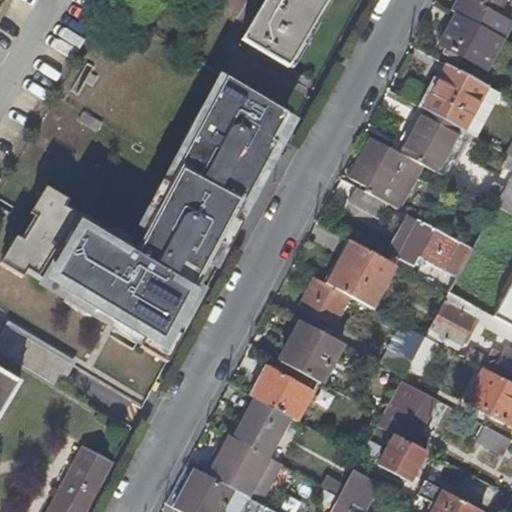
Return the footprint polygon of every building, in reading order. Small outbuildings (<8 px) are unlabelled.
[(254,0),(234,34),(278,61),(315,0),(254,0)] [(500,0),(455,0),(449,13),(452,15),(498,40),(502,43),(511,24),(511,22),(494,13),(499,3),(500,0)] [(498,40),(452,15),(435,48),(481,73),(498,40)] [(442,67),(418,112),(452,130),(459,134),(483,89),(442,67)] [(47,188),(4,264),(155,349),(287,115),(226,81),(137,239),(47,188)] [(418,112),(415,111),(391,156),(417,170),(427,175),(437,157),(445,161),(452,148),(444,144),(452,130),(418,112)] [(391,156),(367,143),(351,174),(345,171),(339,181),(353,189),(352,191),(355,193),(381,207),(394,214),(417,170),(391,156)] [(511,169),(491,209),(511,220),(511,169)] [(381,207),(355,193),(348,208),(373,222),(381,207)] [(392,260),(411,224),(403,220),(384,256),(392,260)] [(443,297),(466,254),(411,224),(392,260),(409,269),(412,264),(441,279),(434,292),(443,297)] [(388,268),(343,243),(319,287),(344,301),(364,312),(388,268)] [(511,325),(511,280),(494,316),(511,325)] [(319,287),(308,281),(292,309),(329,329),(344,301),(319,287)] [(443,297),(420,340),(431,346),(434,339),(455,350),(470,323),(449,311),(454,303),(443,297)] [(511,334),(481,318),(475,328),(502,343),(506,336),(511,339),(511,334)] [(0,348),(59,386),(75,362),(14,324),(0,345),(0,348)] [(337,347),(296,325),(275,365),(315,386),(337,347)] [(431,346),(420,340),(405,366),(402,370),(417,378),(434,348),(431,346)] [(499,351),(485,376),(511,390),(511,369),(505,365),(510,357),(499,351)] [(374,367),(397,379),(402,370),(405,366),(382,353),(374,367)] [(261,367),(244,398),(247,400),(282,419),(290,424),(307,393),(261,367)] [(511,390),(485,376),(478,372),(460,405),(508,432),(511,423),(511,390)] [(0,407),(15,383),(0,373),(0,407)] [(434,405),(395,383),(386,399),(402,408),(385,437),(409,450),(414,440),(434,405)] [(282,419),(247,400),(225,440),(261,459),(282,419)] [(385,437),(370,429),(364,440),(382,450),(372,469),(404,486),(420,456),(409,450),(385,437)] [(501,446),(480,434),(472,447),(494,459),(501,446)] [(225,440),(221,438),(215,451),(212,458),(266,486),(276,467),(261,459),(225,440)] [(414,440),(409,450),(420,456),(433,463),(439,453),(414,440)] [(79,511),(107,461),(75,444),(38,511),(79,511)] [(206,455),(212,458),(215,451),(210,448),(206,455)] [(196,475),(202,478),(212,458),(206,455),(196,475)] [(266,486),(212,458),(202,478),(256,506),(266,486)] [(196,475),(187,470),(166,510),(169,511),(268,511),(256,506),(202,478),(196,475)] [(466,511),(418,485),(407,506),(414,510),(419,501),(433,508),(430,511),(360,511),(373,488),(346,474),(337,490),(333,497),(324,511),(466,511)] [(314,487),(333,497),(337,490),(318,480),(314,487)]
